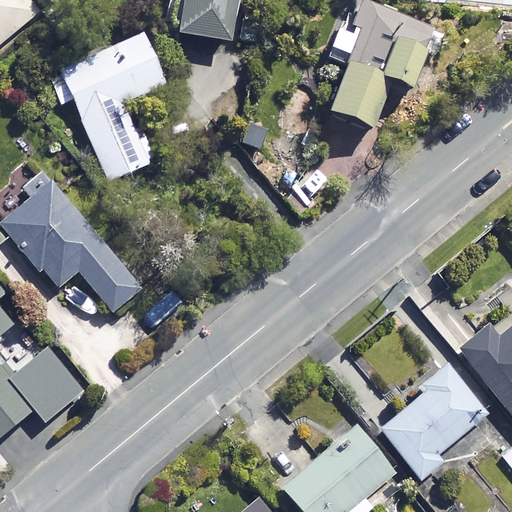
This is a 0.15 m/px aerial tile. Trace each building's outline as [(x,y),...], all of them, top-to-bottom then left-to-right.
[(0,0),(0,39),(34,11),(24,0),(0,0)] [(232,0),(178,0),(172,34),(225,43),(232,0)] [(406,84),(415,62),(428,68),(443,34),(361,0),(352,0),(340,30),(334,28),(323,56),(341,64),(323,108),(363,124),(384,75),(406,84)] [(160,85),(139,34),(57,67),(104,181),(153,161),(127,98),(160,85)] [(140,287),(49,181),(0,223),(0,224),(56,289),(77,271),(111,312),(140,287)] [(0,430),(27,409),(38,422),(77,390),(42,348),(5,378),(0,372),(0,325),(6,321),(0,313),(0,430)] [(511,321),(496,335),(487,324),(455,349),(511,421),(511,321)] [(483,414),(443,363),(413,386),(418,393),(375,427),(416,479),(439,461),(433,453),(483,414)] [(380,481),(391,472),(353,425),(276,485),(296,511),(361,511),(368,507),(360,496),(367,491),(375,502),(389,491),(380,481)] [(511,447),(500,457),(511,471),(511,447)] [(266,511),(256,499),(239,511),(266,511)]
